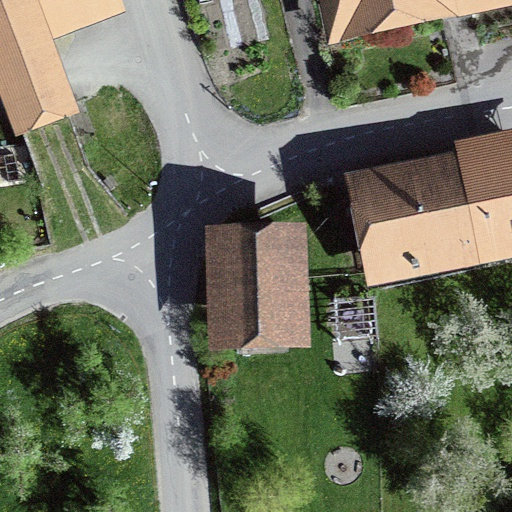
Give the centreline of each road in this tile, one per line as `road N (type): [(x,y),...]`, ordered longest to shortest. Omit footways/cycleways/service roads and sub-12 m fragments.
road 1 (residential): [(219,187),(351,137),(511,107)]
road 2 (unclassified): [(181,511),(163,241)]
road 3 (residential): [(150,0),(185,114),(219,187)]
road 4 (unclassified): [(0,301),(163,241)]
road 5 (track): [(159,37),(0,94)]
